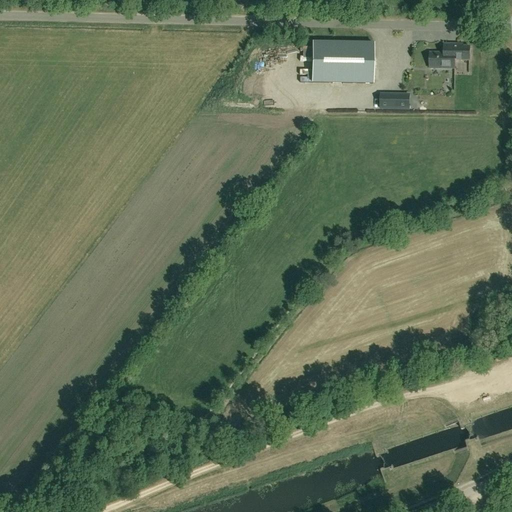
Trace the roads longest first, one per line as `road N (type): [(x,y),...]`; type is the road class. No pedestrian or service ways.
road 1 (unclassified): [(511,26),(0,16)]
road 2 (track): [(511,370),(403,396),(104,511)]
